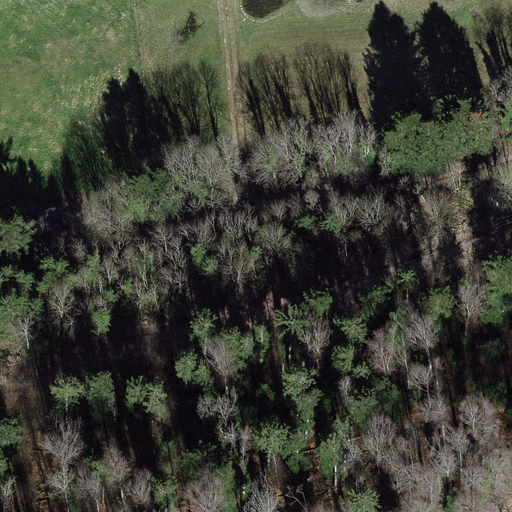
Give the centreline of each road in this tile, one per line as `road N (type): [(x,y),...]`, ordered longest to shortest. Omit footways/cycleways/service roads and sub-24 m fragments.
road 1 (track): [(0,378),(377,279),(511,232)]
road 2 (track): [(0,279),(511,153)]
road 3 (track): [(225,0),(251,219)]
